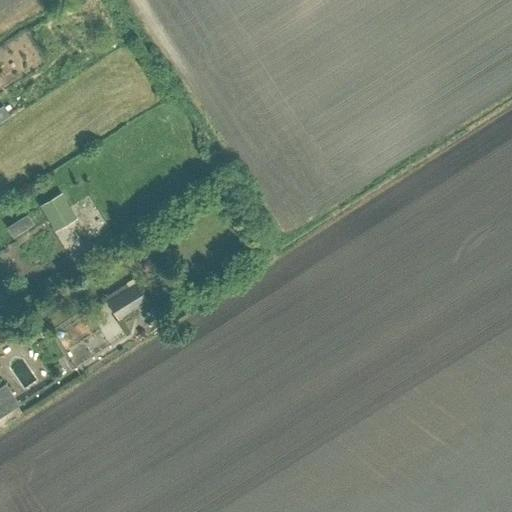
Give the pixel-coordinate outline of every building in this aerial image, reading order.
[(0,105),(0,120),(10,115),(2,104),(0,105)] [(64,190),(41,201),(55,228),(77,217),(64,190)] [(27,212),(6,225),(13,236),(34,222),(27,212)] [(118,317),(148,299),(136,280),(106,298),(118,317)] [(9,285),(0,290),(0,308),(1,311),(18,299),(9,285)] [(31,328),(15,326),(13,336),(29,339),(31,328)] [(0,416),(18,404),(5,383),(0,386),(0,416)]
